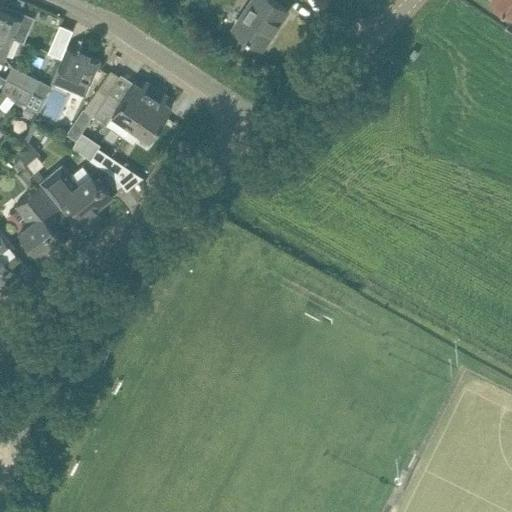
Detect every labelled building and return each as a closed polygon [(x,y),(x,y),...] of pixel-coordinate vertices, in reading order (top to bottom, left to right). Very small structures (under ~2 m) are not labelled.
[(287,9),(274,0),(252,0),(246,11),(234,27),(261,46),(287,9)] [(511,0),(492,0),(508,11),(511,14),(511,0)] [(0,6),(0,30),(24,40),(29,29),(18,24),(21,16),(0,6)] [(60,23),(48,51),(61,57),(66,45),(73,29),(60,23)] [(24,40),(0,30),(0,54),(4,56),(12,38),(23,42),(24,40)] [(77,50),(66,45),(61,57),(51,81),(84,95),(100,59),(89,55),(94,44),(82,39),(77,50)] [(39,78),(13,64),(6,76),(33,91),(39,78)] [(33,91),(6,76),(0,88),(0,116),(4,111),(0,107),(0,102),(8,93),(26,103),(33,91)] [(93,114),(124,135),(157,87),(146,79),(142,85),(134,80),(121,99),(109,91),(93,114)] [(157,87),(124,135),(133,141),(140,131),(150,138),(172,106),(164,100),(168,94),(157,87)] [(83,108),(75,120),(85,127),(93,114),(83,108)] [(91,158),(114,174),(122,162),(98,146),(91,158)] [(23,163),(16,153),(7,160),(14,170),(23,163)] [(40,181),(48,191),(60,206),(71,197),(86,215),(112,194),(102,181),(99,183),(91,173),(89,174),(82,166),(72,175),(62,162),(44,177),(40,181)] [(37,168),(32,172),(40,181),(44,177),(37,168)] [(32,172),(27,176),(35,185),(40,181),(32,172)] [(114,174),(107,179),(116,190),(123,184),(114,174)] [(19,230),(41,257),(64,238),(43,212),(54,203),(39,185),(16,204),(30,221),(19,230)] [(0,290),(19,275),(3,256),(13,248),(0,231),(0,290)]
